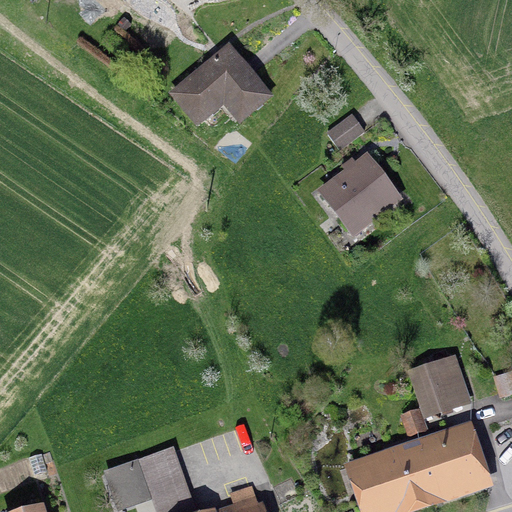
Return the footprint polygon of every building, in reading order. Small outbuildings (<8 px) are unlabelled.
[(181,92),(207,121),(229,102),(249,124),(282,94),(235,43),(181,92)] [(352,116),(327,134),(339,150),(364,132),(352,116)] [(409,199),(371,152),(325,189),(362,236),(409,199)] [(471,400),(455,356),(410,372),(426,416),(471,400)] [(511,374),(496,380),(501,396),(511,392),(511,374)] [(420,411),(402,416),(408,435),(426,429),(420,411)] [(354,475),(366,511),(395,511),(488,481),(473,436),(447,444),(443,434),(413,445),(416,453),(354,475)] [(190,511),(194,511),(173,449),(142,459),(159,511),(190,511)] [(107,475),(120,507),(146,497),(132,465),(107,475)] [(257,511),(249,490),(231,496),(236,511),(257,511)]
